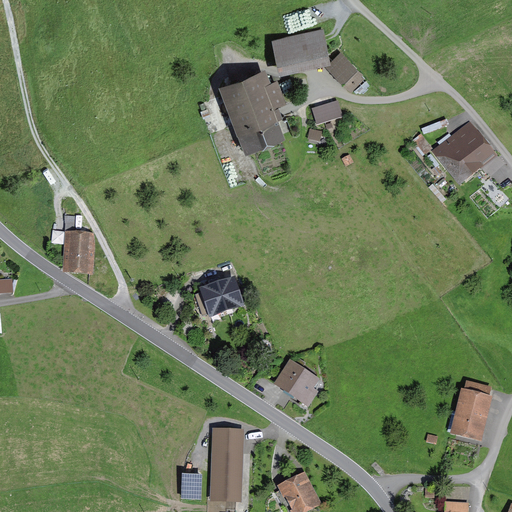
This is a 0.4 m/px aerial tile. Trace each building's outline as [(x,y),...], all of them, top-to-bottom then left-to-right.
[(278,64),(327,54),(322,30),(273,40),(278,64)] [(327,67),(351,91),(363,79),(355,72),(358,69),(341,53),(327,67)] [(278,137),(271,119),(278,116),(275,108),(284,105),(276,83),(265,87),(260,73),(227,86),(241,121),(244,120),(246,124),(238,126),(247,149),(278,137)] [(336,104),(314,111),(319,124),(340,117),(336,104)] [(426,133),(449,123),(447,117),(423,127),(426,133)] [(438,152),(460,180),(494,153),(470,124),(440,147),(442,149),(438,152)] [(311,127),(308,137),(320,140),(323,131),(311,127)] [(415,141),(425,154),(431,150),(420,137),(415,141)] [(344,160),(346,165),(352,163),(349,157),(344,160)] [(443,179),(437,184),(441,188),(447,183),(443,179)] [(66,225),(65,232),(70,233),(73,233),(73,232),(85,233),(86,227),(74,226),(74,217),(65,217),(66,225)] [(88,271),(90,234),(73,233),(70,233),(69,255),(65,255),(64,269),(88,271)] [(212,313),(212,314),(239,304),(232,283),(205,292),(198,295),(205,315),(212,313)] [(307,402),(313,393),(308,390),(315,381),(291,365),(279,384),(307,402)] [(276,368),(273,372),(280,376),(282,372),(276,368)] [(451,431),(477,437),(489,389),(468,384),(460,416),(455,415),(451,431)] [(236,501),(239,433),(217,432),(214,500),(236,501)] [(183,498),(200,499),(201,476),(184,476),(183,498)] [(283,489),(294,511),(297,511),(316,503),(303,478),(283,489)] [(445,511),(467,511),(468,505),(446,503),(445,511)]
